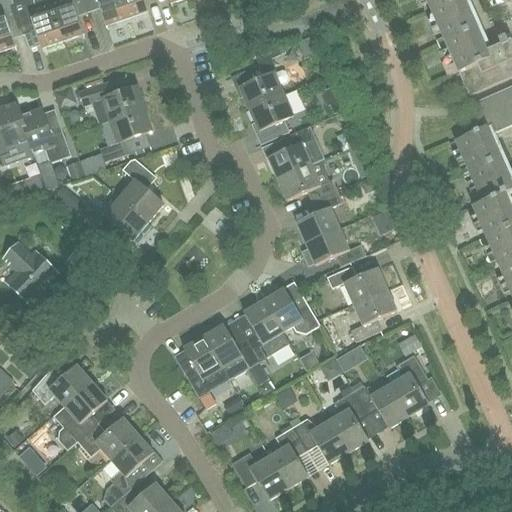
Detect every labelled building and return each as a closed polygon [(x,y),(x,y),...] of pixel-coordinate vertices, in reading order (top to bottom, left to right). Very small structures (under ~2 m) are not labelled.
[(25,37),(11,0),(0,0),(0,53),(16,48),(13,41),(25,37)] [(63,42),(48,0),(30,0),(28,1),(28,0),(11,0),(25,37),(36,33),(42,50),(63,42)] [(89,14),(84,0),(48,0),(63,42),(83,35),(77,18),(89,14)] [(127,20),(120,0),(84,0),(89,14),(100,10),(106,27),(127,20)] [(143,0),(120,0),(127,20),(148,13),(143,0)] [(426,0),(469,98),(511,79),(511,43),(509,45),(507,39),(499,43),(502,48),(493,53),(469,0),(426,0)] [(250,112),(284,96),(280,86),(288,83),(289,80),(285,72),(282,71),(278,73),(273,60),(282,57),(280,51),(257,62),(260,67),(244,74),(249,86),(240,90),(250,112)] [(111,84),(80,94),(85,108),(91,105),(99,127),(110,123),(145,111),(138,89),(116,97),(111,84)] [(511,171),(496,135),(511,127),(511,89),(475,105),(486,128),(455,142),(483,204),(473,208),(511,296),(511,171)] [(49,114),(58,111),(53,95),(44,98),(49,114)] [(284,96),(250,112),(259,133),(268,129),(274,142),(290,134),(285,122),(294,118),(284,96)] [(29,143),(21,118),(17,105),(0,110),(0,125),(5,139),(0,140),(0,162),(2,167),(23,160),(18,146),(29,143)] [(21,118),(29,143),(33,156),(45,152),(50,165),(71,158),(63,134),(51,138),(42,111),(21,118)] [(145,111),(110,123),(118,145),(100,151),(104,165),(128,156),(124,143),(153,133),(145,111)] [(278,182),(312,167),(302,145),(315,140),(310,129),(284,140),(289,151),(268,160),(278,182)] [(174,186),(198,179),(189,147),(165,154),(174,186)] [(348,152),(355,166),(365,162),(358,147),(348,152)] [(120,200),(149,225),(164,207),(140,187),(151,174),(135,161),(130,163),(123,172),(135,183),(120,200)] [(312,205),(338,193),(333,182),(330,184),(321,163),(312,167),(278,182),(287,203),(308,194),(312,205)] [(351,207),(370,201),(365,183),(345,189),(351,207)] [(9,204),(22,199),(17,185),(4,189),(9,204)] [(53,202),(63,211),(72,200),(62,191),(53,202)] [(306,246),(340,231),(331,210),(343,204),(338,193),(312,205),(317,216),(297,225),(306,246)] [(134,243),(149,225),(120,200),(105,218),(91,205),(82,216),(101,233),(110,223),(134,243)] [(340,231),(306,246),(316,267),(336,258),(341,269),(366,258),(361,247),(349,252),(340,231)] [(15,273),(5,284),(30,307),(60,275),(35,252),(31,256),(19,244),(3,261),(15,273)] [(92,287),(108,270),(82,246),(66,262),(92,287)] [(354,307),(388,292),(378,270),(358,279),(353,268),(327,280),(332,291),(344,286),(354,307)] [(264,303),(283,335),(293,329),(296,334),(306,337),(320,328),(306,304),(296,310),(284,291),(264,303)] [(388,292),(354,307),(363,328),(351,333),(356,345),(382,333),(377,322),(397,313),(388,292)] [(256,334),(246,340),(260,364),(289,346),(283,335),(264,303),(244,315),(256,334)] [(246,340),(236,346),(224,327),(204,339),(223,371),(230,382),(260,364),(246,340)] [(219,388),(213,377),(223,371),(204,339),(198,343),(197,341),(195,340),(185,346),(185,349),(186,350),(184,351),(195,371),(185,377),(199,401),(205,410),(210,408),(212,398),(210,393),(219,388)] [(33,376),(40,368),(28,356),(20,364),(33,376)] [(391,387),(409,419),(430,407),(418,388),(428,381),(414,357),(397,368),(403,380),(391,387)] [(65,409),(92,386),(77,368),(60,383),(51,372),(32,393),(45,407),(55,398),(65,409)] [(0,397),(14,383),(0,370),(0,397)] [(78,444),(99,427),(91,418),(108,403),(92,386),(65,409),(74,420),(64,429),(60,433),(59,442),(68,452),(77,444),(78,444)] [(389,431),(409,419),(391,387),(378,394),(376,391),(368,388),(365,390),(364,387),(354,394),(368,418),(378,411),(389,431)] [(358,424),(368,418),(354,394),(343,400),(334,405),(341,417),(330,423),(349,455),(369,443),(358,424)] [(111,462),(139,438),(123,421),(107,435),(99,427),(78,444),(91,460),(101,451),(111,462)] [(349,455),(330,423),(317,431),(316,428),(307,421),(293,430),(307,454),(318,448),(329,467),(349,455)] [(297,460),(307,454),(293,430),(283,436),(290,447),(270,459),(289,491),(309,479),(297,460)] [(131,491),(132,491),(145,479),(138,470),(154,455),(139,438),(111,462),(121,473),(111,482),(114,486),(107,491),(104,501),(110,509),(124,497),(131,491)] [(289,491),(270,459),(257,467),(250,455),(233,466),(247,490),(257,484),(269,503),(289,491)] [(160,511),(171,502),(156,485),(139,500),(132,491),(131,491),(124,497),(110,509),(112,511),(160,511)] [(179,511),(171,502),(160,511),(179,511)]
